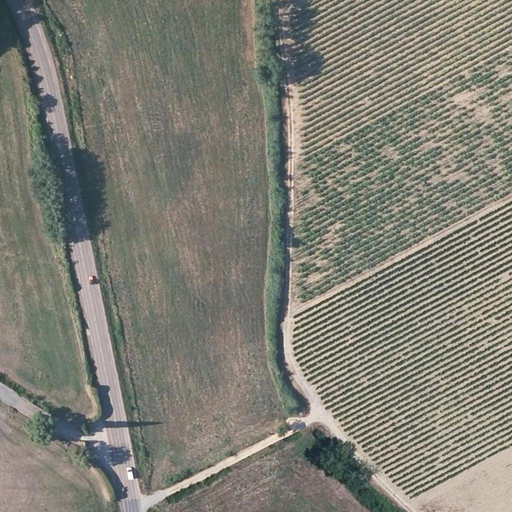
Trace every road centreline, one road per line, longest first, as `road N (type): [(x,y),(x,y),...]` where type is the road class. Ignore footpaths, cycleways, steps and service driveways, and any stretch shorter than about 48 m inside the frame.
road 1 (track): [(131,508),(320,415),(288,346),(294,176),(280,0)]
road 2 (tertiary): [(131,511),(51,105),(16,0)]
road 3 (track): [(511,195),(289,312)]
road 4 (track): [(320,415),(415,511)]
